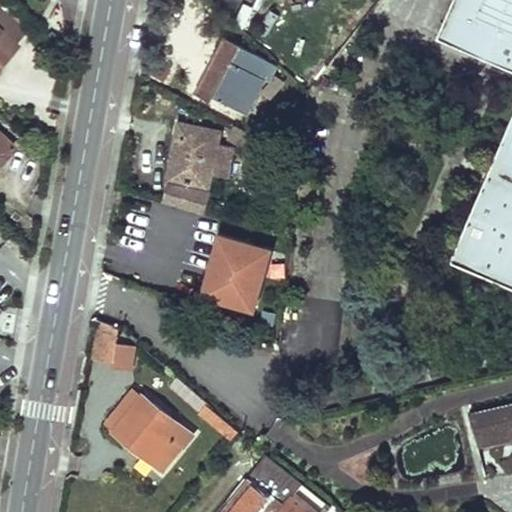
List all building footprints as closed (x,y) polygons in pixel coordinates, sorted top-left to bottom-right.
[(456,250),(452,259),(511,284),(511,0),(455,0),(440,35),(511,66),(511,117),(498,151),(484,182),(456,250)] [(371,8),(365,3),(348,24),(354,29),(371,8)] [(22,29),(0,8),(0,63),(11,52),(5,47),(12,40),(22,29)] [(225,38),(217,52),(231,59),(239,45),(225,38)] [(17,45),(12,40),(5,47),(11,52),(17,45)] [(269,79),(276,64),(266,59),(239,45),(231,59),(217,52),(196,92),(211,100),(213,95),(245,112),(264,78),(269,79)] [(282,100),(272,113),(281,120),(291,107),(282,100)] [(180,124),(178,134),(182,135),(189,136),(192,126),(180,124)] [(173,159),(169,177),(209,185),(219,131),(192,126),(189,136),(182,135),(176,159),(173,159)] [(269,142),(236,126),(229,140),(259,155),(269,142)] [(0,160),(1,161),(15,146),(0,132),(0,160)] [(178,134),(173,159),(176,159),(182,135),(178,134)] [(219,240),(203,296),(251,310),(267,254),(219,240)] [(118,332),(119,326),(113,321),(100,320),(94,354),(95,356),(112,359),(118,332)] [(113,430),(143,395),(133,387),(105,423),(113,430)] [(113,430),(163,470),(191,434),(143,395),(113,430)] [(237,430),(206,404),(200,412),(199,413),(220,430),(230,439),(237,430)] [(511,405),(474,414),(471,414),(477,442),(511,433),(511,405)] [(250,479),(223,511),(310,511),(292,497),(302,484),(266,454),(247,477),(250,479)]
